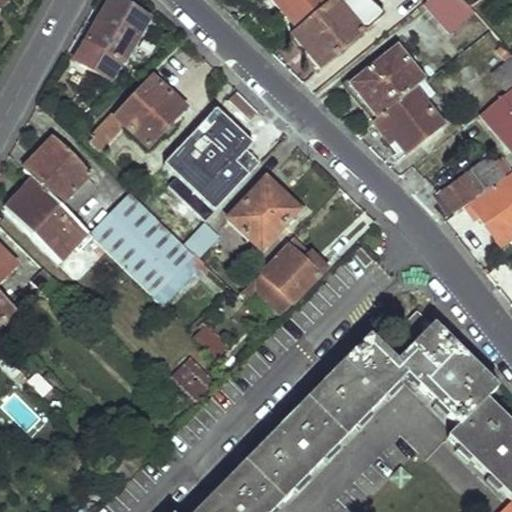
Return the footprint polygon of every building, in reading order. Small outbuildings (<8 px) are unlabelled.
[(112,0),(77,60),(112,81),(124,62),(127,64),(152,19),(119,0),(112,0)] [(329,3),(326,0),(272,0),(298,29),(329,3)] [(363,33),(334,0),(332,0),(329,3),(298,29),(290,34),(320,69),(363,33)] [(474,13),(462,0),(429,0),(424,4),(452,33),(474,13)] [(425,81),(397,46),(348,85),(361,102),(366,98),(381,115),(414,90),(423,83),(425,81)] [(511,88),(511,59),(492,74),(508,92),(511,88)] [(123,122),(149,145),(185,107),(153,77),(118,114),(114,110),(87,140),(97,149),(123,122)] [(432,95),(423,83),(414,90),(423,102),(427,99),(432,95)] [(511,88),(508,92),(510,94),(504,99),(502,99),(484,114),(503,137),(508,133),(511,136),(511,88)] [(431,103),(427,99),(423,102),(414,90),(381,115),(375,120),(373,121),(386,139),(392,133),(407,153),(442,126),(426,107),(431,103)] [(381,115),(366,98),(361,102),(373,121),(375,120),(381,115)] [(31,179),(58,205),(88,175),(52,137),(21,168),(31,179)] [(506,178),(490,157),(439,194),(454,214),(467,205),(506,178)] [(511,173),(506,178),(467,205),(483,226),(490,221),(501,236),(511,228),(511,173)] [(2,207),(55,260),(71,243),(76,247),(88,235),(58,205),(31,179),(2,207)] [(228,218),(259,248),(297,210),(266,180),(228,218)] [(109,257),(160,308),(193,275),(182,264),(179,268),(170,259),(179,249),(150,218),(109,257)] [(490,221),(483,226),(499,246),(511,236),(511,228),(501,236),(490,221)] [(183,244),(198,258),(218,238),(203,222),(183,244)] [(253,288),(284,319),(296,306),(294,303),(327,271),(311,255),(303,264),(284,245),(247,282),(253,288)] [(0,285),(18,267),(0,249),(0,285)] [(31,281),(52,303),(54,302),(58,305),(66,295),(63,292),(64,290),(43,269),(31,281)] [(235,294),(240,299),(253,288),(247,282),(235,294)] [(0,295),(0,322),(13,309),(0,295)] [(432,327),(418,312),(402,328),(417,342),(432,327)] [(499,389),(435,326),(397,365),(409,377),(461,428),(489,399),(499,389)] [(191,339),(212,361),(223,350),(202,329),(191,339)] [(347,439),(409,377),(397,365),(369,338),(307,400),(347,439)] [(160,385),(187,412),(213,386),(187,359),(160,385)] [(450,439),(511,499),(511,421),(489,399),(461,428),(450,439)] [(284,503),(347,439),(307,400),(244,464),(284,503)] [(145,441),(154,450),(156,447),(148,439),(145,441)] [(124,463),(133,471),(154,450),(145,441),(124,463)] [(275,511),(284,503),(244,464),(197,511),(275,511)] [(511,511),(511,502),(502,511),(511,511)] [(77,511),(92,511),(94,511),(86,503),(77,511)]
